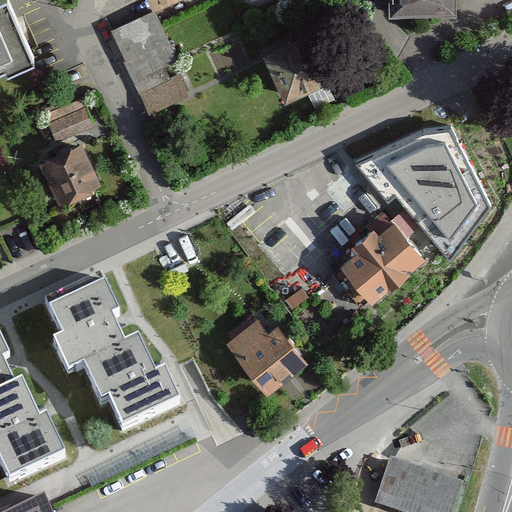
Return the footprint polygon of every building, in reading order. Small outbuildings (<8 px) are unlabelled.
[(147,0),(153,15),(191,0),(147,0)] [(393,0),(394,24),(462,22),(461,0),(393,0)] [(0,85),(40,69),(12,3),(0,7),(0,85)] [(309,34),(269,54),(288,91),(328,71),(309,34)] [(62,138),(99,126),(88,95),(51,108),(62,138)] [(449,123),(372,155),(450,255),(488,203),(449,123)] [(82,146),(39,166),(55,202),(98,182),(82,146)] [(395,222),(339,273),(380,317),(436,265),(395,222)] [(124,430),(181,403),(164,367),(156,370),(141,339),(136,341),(106,278),(46,306),(77,372),(84,368),(98,398),(107,394),(124,430)] [(237,350),(276,398),(314,367),(276,319),(237,350)] [(0,460),(11,484),(68,457),(51,421),(43,425),(28,393),(23,395),(0,347),(0,460)] [(451,511),(462,480),(392,458),(377,501),(410,511),(451,511)] [(49,511),(43,499),(15,511),(49,511)]
